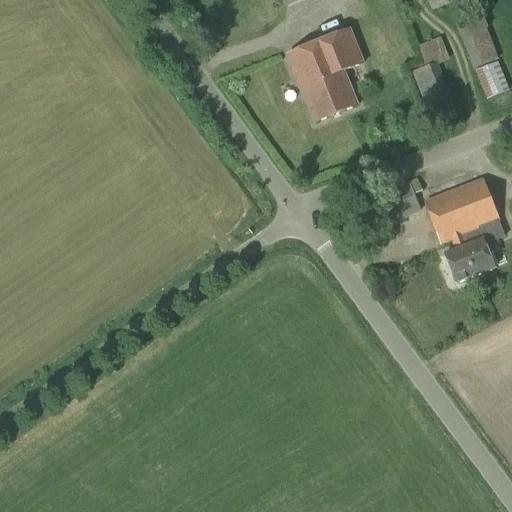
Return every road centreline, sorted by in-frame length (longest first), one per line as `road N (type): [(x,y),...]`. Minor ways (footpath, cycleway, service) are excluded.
road 1 (unclassified): [(0,423),(299,211)]
road 2 (unclassified): [(511,508),(299,211)]
road 3 (unclassified): [(299,211),(137,0)]
road 4 (unclassified): [(299,211),(511,126)]
